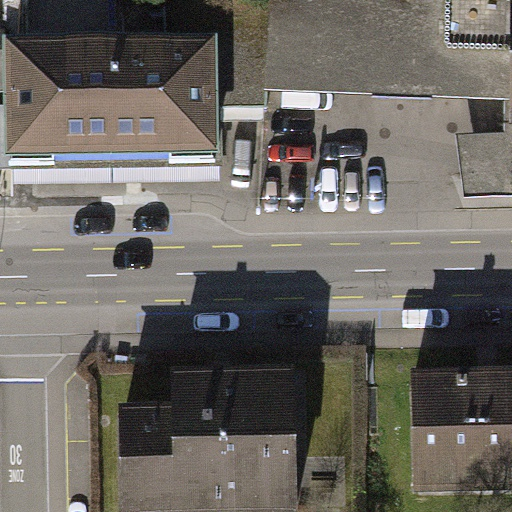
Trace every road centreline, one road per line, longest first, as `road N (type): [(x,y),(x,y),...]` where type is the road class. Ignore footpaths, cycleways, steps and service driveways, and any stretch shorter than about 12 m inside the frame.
road 1 (secondary): [(25,280),(511,266)]
road 2 (residential): [(26,511),(25,280)]
